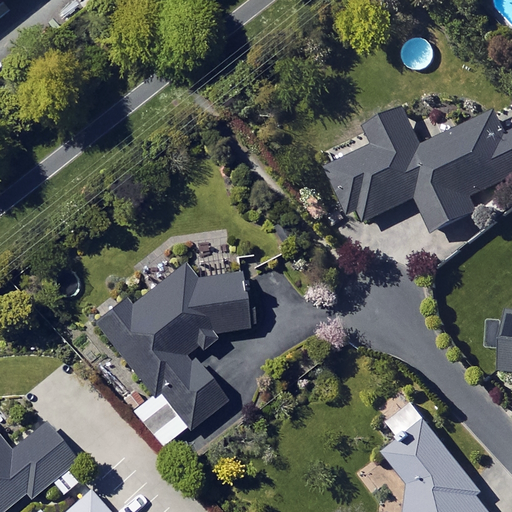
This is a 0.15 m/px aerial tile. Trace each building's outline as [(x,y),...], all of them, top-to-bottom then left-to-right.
[(321,170),(346,220),(355,216),(362,229),(413,204),(429,237),(481,211),(474,198),(511,179),(511,129),(505,132),(493,108),(420,145),(402,107),(363,126),(371,143),(321,170)] [(128,410),(158,450),(225,399),(194,358),(225,334),(232,344),(247,333),(243,275),(170,276),(131,305),(122,293),(89,321),(146,396),(128,410)] [(511,307),(500,307),(498,373),(511,373),(511,307)] [(399,444),(430,418),(415,400),(384,426),(399,444)] [(38,411),(5,438),(0,431),(0,511),(2,511),(73,453),(38,411)] [(430,418),(399,444),(382,458),(406,486),(402,511),(488,511),(476,497),(489,487),(430,418)] [(103,511),(85,492),(63,511),(103,511)]
